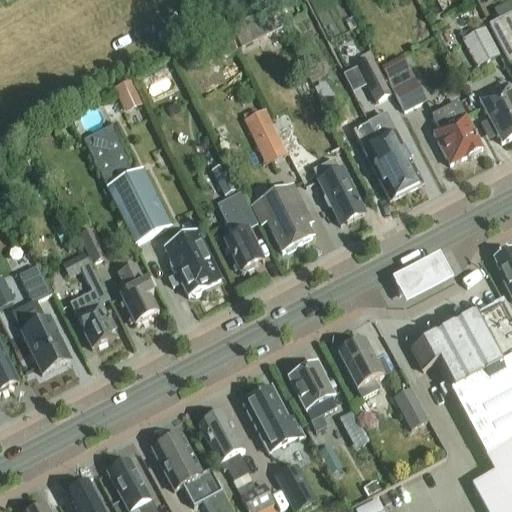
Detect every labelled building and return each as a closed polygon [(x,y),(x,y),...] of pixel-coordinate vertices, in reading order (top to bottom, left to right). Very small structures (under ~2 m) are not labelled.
[(276,24),(286,19),(281,9),(271,14),(276,24)] [(242,50),(278,32),(269,15),(233,33),(242,50)] [(511,65),(511,15),(488,28),(509,67),(511,65)] [(460,38),(462,43),(461,43),(475,72),(499,60),(484,31),(479,34),(477,29),(460,38)] [(376,107),(390,99),(371,63),(343,78),(352,95),(365,88),(376,107)] [(386,82),(404,116),(426,104),(408,71),(386,82)] [(476,94),(482,106),(481,107),(502,148),(511,142),(511,99),(508,92),(506,94),(499,82),(476,94)] [(131,83),(112,92),(124,116),(142,108),(131,83)] [(351,122),(340,101),(324,109),(335,131),(351,122)] [(434,124),(440,135),(434,139),(450,171),(482,155),(466,122),(457,106),(432,119),(434,124)] [(254,113),(243,119),(245,125),(243,126),(265,169),(287,158),(265,115),(257,119),(254,113)] [(385,117),(369,125),(405,199),(422,190),(409,164),(413,161),(408,152),(403,154),(385,117)] [(389,207),(405,199),(369,125),(353,133),(389,207)] [(111,130),(81,145),(134,249),(171,230),(142,174),(131,179),(125,167),(129,165),(111,130)] [(211,175),(224,201),(236,195),(223,169),(211,175)] [(319,186),(329,206),(327,210),(329,214),(333,215),(341,231),(364,220),(342,175),(319,186)] [(311,243),(306,231),(311,229),(293,193),(253,212),(262,230),(267,227),(282,258),(311,243)] [(253,274),(253,270),(263,266),(248,235),(257,231),(242,198),(218,210),(234,243),(226,247),(240,277),(243,275),(246,277),(253,274)] [(88,226),(82,213),(74,217),(80,230),(88,226)] [(93,269),(106,263),(91,233),(78,239),(93,269)] [(202,299),(203,296),(205,295),(204,294),(221,286),(199,241),(166,257),(171,267),(169,270),(173,280),(177,281),(189,303),(190,302),(194,304),(196,304),(198,303),(199,302),(201,301),(202,300),(202,299)] [(511,255),(494,265),(504,284),(502,285),(511,304),(511,255)] [(82,276),(92,298),(70,308),(77,321),(76,322),(92,356),(117,344),(101,309),(109,305),(86,256),(62,268),(69,282),(82,276)] [(439,261),(392,285),(399,297),(405,310),(452,285),(446,274),(439,261)] [(32,309),(51,300),(32,262),(14,271),(32,309)] [(136,270),(118,278),(127,296),(120,299),(135,331),(137,330),(140,331),(148,327),(149,324),(159,319),(150,301),(154,299),(147,287),(144,288),(136,270)] [(475,319),(466,325),(411,354),(423,376),(436,369),(446,388),(440,391),(445,400),(452,396),(495,477),(483,484),(472,490),(484,511),(511,511),(511,321),(504,307),(477,322),(475,319)] [(50,324),(44,327),(35,308),(13,319),(42,380),(70,366),(50,324)] [(382,365),(375,369),(364,347),(338,360),(357,396),(358,396),(363,405),(378,397),(374,388),(390,379),(382,365)] [(0,399),(1,400),(9,396),(10,392),(19,387),(0,348),(0,399)] [(336,414),(331,404),(334,402),(317,369),(289,384),(311,427),(336,414)] [(242,409),(268,461),(301,444),(291,425),(288,427),(271,394),(242,409)] [(409,394),(392,403),(409,435),(426,426),(409,394)] [(358,415),(345,419),(354,450),(367,446),(358,415)] [(202,426),(202,429),(198,431),(219,472),(223,477),(226,475),(233,487),(249,479),(240,461),(244,458),(223,417),(209,424),(207,423),(202,426)] [(181,441),(153,456),(174,496),(183,491),(194,511),(202,507),(204,511),(228,511),(210,478),(203,482),(181,441)] [(329,451),(318,457),(329,479),(340,473),(329,451)] [(154,511),(151,506),(129,467),(108,478),(126,511),(154,511)] [(276,483),(291,511),(306,511),(316,507),(297,472),(276,483)] [(376,487),(364,493),(368,502),(380,495),(376,487)] [(102,511),(90,488),(77,495),(73,493),(67,497),(67,500),(65,501),(71,511),(102,511)] [(263,489),(240,502),(245,511),(272,511),(274,511),(263,489)] [(378,500),(357,511),(383,511),(385,511),(378,500)]
